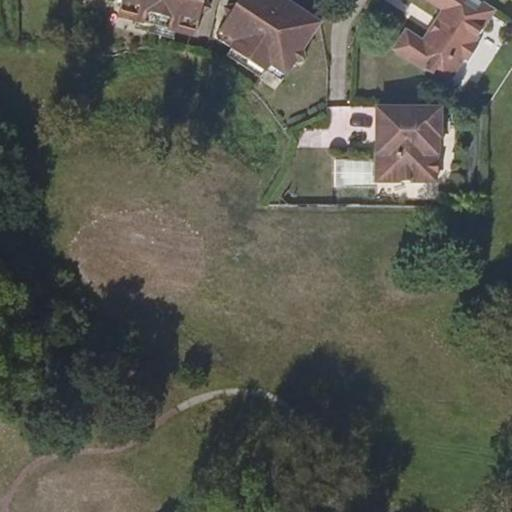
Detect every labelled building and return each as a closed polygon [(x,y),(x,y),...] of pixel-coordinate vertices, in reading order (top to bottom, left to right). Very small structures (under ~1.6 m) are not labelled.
[(220,0),(133,0),(132,5),(154,13),(151,21),(187,32),(190,24),(210,30),(215,14),(224,9),(220,1),(220,0)] [(328,39),(329,35),(298,13),(279,0),(257,0),(258,0),(251,11),(240,14),(241,25),(233,36),(248,46),(242,54),(276,78),(280,71),(298,82),(306,71),(317,69),(313,59),(328,39)] [(279,0),(298,13),(303,5),(296,0),(279,0)] [(475,45),(490,21),(467,6),(461,2),(461,0),(427,0),(444,10),(423,45),(406,35),(396,53),(450,85),(465,61),(469,63),(478,47),(475,45)] [(469,0),(467,6),(490,21),(496,10),(479,0),(469,0)] [(154,13),(132,5),(129,14),(151,21),(154,13)] [(185,40),(187,32),(151,21),(149,29),(185,40)] [(207,38),(210,30),(190,24),(187,32),(207,38)] [(228,43),(242,54),(248,46),(233,36),(228,43)] [(273,83),(276,78),(242,54),(238,60),(273,83)] [(293,89),(298,82),(280,71),(276,78),(293,89)] [(445,139),(445,111),(377,111),(378,176),(398,176),(398,183),(440,183),(441,139),(445,139)] [(366,186),(367,161),(336,159),(335,184),(366,186)]
